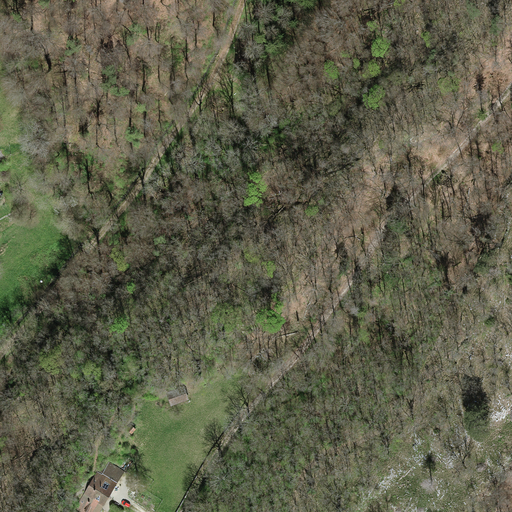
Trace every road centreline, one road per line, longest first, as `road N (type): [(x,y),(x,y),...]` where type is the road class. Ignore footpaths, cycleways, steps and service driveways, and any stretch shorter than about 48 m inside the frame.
road 1 (track): [(185,511),(207,463),(311,324),(511,79)]
road 2 (track): [(0,359),(96,239),(254,0)]
